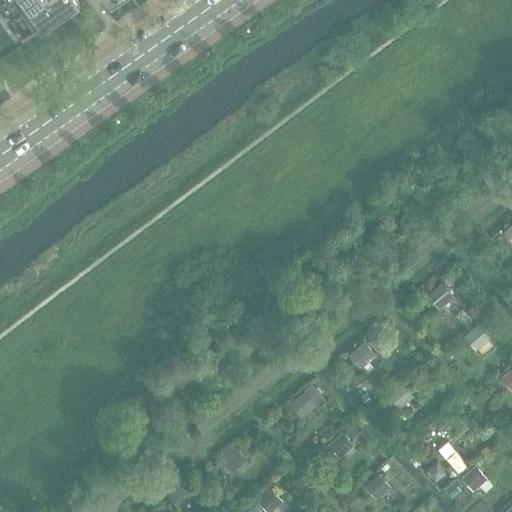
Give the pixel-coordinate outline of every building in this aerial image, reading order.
[(76,0),(0,0),(0,6),(21,36),(22,38),(38,27),(76,0)] [(511,220),(502,229),(511,239),(511,220)] [(441,280),(426,293),(437,307),(452,294),(441,280)] [(477,321),(462,334),(474,348),(489,335),(477,321)] [(364,339),(350,352),(362,366),(377,353),(364,339)] [(511,365),(500,376),(511,389),(511,365)] [(311,381),(289,401),(303,417),(325,397),(311,381)] [(399,382),(377,398),(389,415),(411,399),(399,382)] [(234,443),(219,456),(232,471),(247,457),(234,443)] [(416,455),(412,459),(416,465),(421,462),(416,455)] [(476,464),(462,476),(473,489),(488,476),(476,464)] [(380,471),(365,484),(377,497),(391,485),(380,471)] [(182,481),(167,494),(180,508),(194,495),(182,481)] [(271,486),(257,498),(269,511),(282,499),(271,486)] [(405,496),(396,504),(403,511),(404,511),(413,504),(405,496)] [(511,511),(511,504),(511,503),(501,511),(511,511)]
